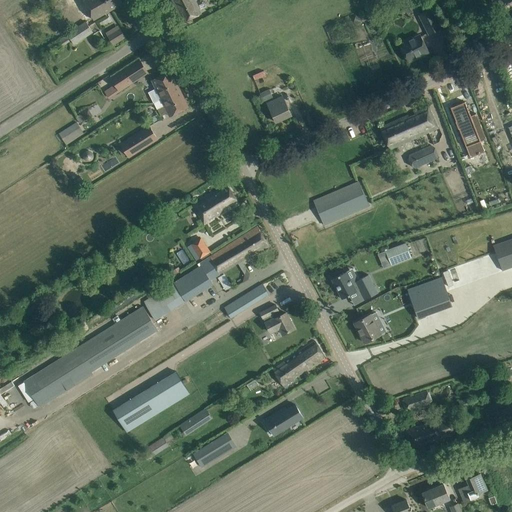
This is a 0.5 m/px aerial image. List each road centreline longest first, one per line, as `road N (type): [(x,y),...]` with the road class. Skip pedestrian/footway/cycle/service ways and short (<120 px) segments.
road 1 (unclassified): [(396,467),(243,167)]
road 2 (unclassified): [(243,167),(511,35)]
road 3 (unclassified): [(0,129),(157,25)]
road 4 (unclassified): [(243,167),(157,25)]
road 5 (unclassified): [(396,467),(511,423)]
